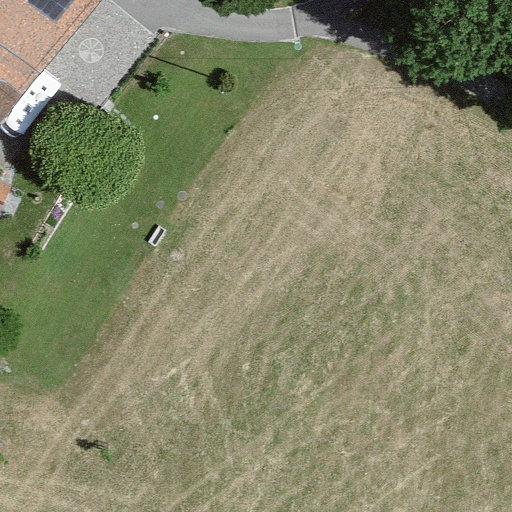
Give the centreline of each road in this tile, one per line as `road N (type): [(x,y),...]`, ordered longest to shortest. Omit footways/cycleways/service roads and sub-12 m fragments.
road 1 (track): [(315,23),(449,69),(511,109)]
road 2 (track): [(162,8),(264,26),(315,23),(351,0)]
